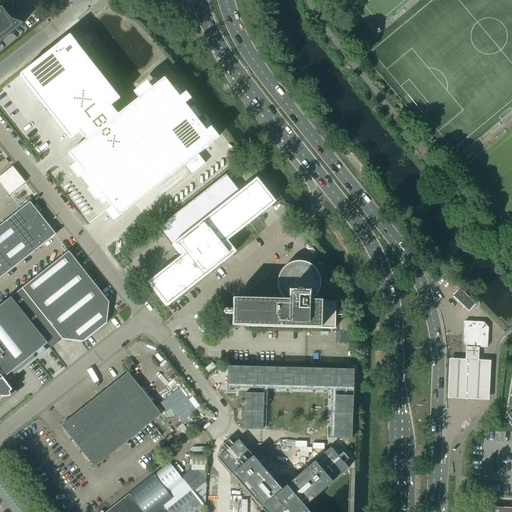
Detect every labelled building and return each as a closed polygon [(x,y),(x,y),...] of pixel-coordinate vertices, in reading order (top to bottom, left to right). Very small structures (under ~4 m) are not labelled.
[(0,42),(11,34),(22,25),(10,20),(1,8),(0,8),(0,42)] [(69,36),(19,75),(69,139),(78,132),(85,140),(68,154),(76,163),(69,168),(78,179),(79,177),(88,189),(87,190),(95,201),(97,199),(101,205),(106,202),(110,207),(104,212),(112,222),(118,217),(184,165),(191,174),(205,164),(198,155),(213,143),(218,139),(210,129),(212,128),(207,121),(200,126),(196,121),(201,117),(192,106),(188,110),(184,105),(190,100),(185,93),(183,95),(175,84),(170,88),(163,79),(157,84),(154,79),(147,84),(146,83),(133,93),(137,99),(117,116),(110,107),(119,100),(69,36)] [(180,257),(147,283),(166,307),(213,270),(235,252),(226,241),(249,223),(257,217),(275,203),(256,179),(239,192),(225,174),(157,228),(180,257)] [(18,175),(3,187),(9,195),(24,183),(18,175)] [(29,203),(8,220),(0,225),(0,277),(54,234),(29,203)] [(68,251),(10,297),(0,305),(0,399),(3,397),(10,396),(9,392),(11,390),(2,379),(47,344),(47,343),(57,335),(61,340),(82,342),(106,323),(108,302),(68,251)] [(310,301),(313,299),(317,294),(319,288),(320,281),(318,275),(315,270),(311,265),(305,263),(299,262),(293,262),(287,265),(282,269),(279,274),(277,280),(277,286),(279,292),(283,298),(286,300),(232,299),(231,326),(334,329),(335,302),(310,301)] [(468,311),(467,311),(468,312),(469,311),(474,305),(475,305),(476,304),(459,288),(458,289),(453,296),(452,295),(451,296),(452,297),(453,296),(468,311)] [(486,348),(487,348),(487,347),(488,328),(483,323),(464,322),(463,337),(463,338),(463,343),(467,347),(486,348)] [(448,359),(447,400),(459,400),(484,400),(488,401),(489,361),(487,361),(478,361),(479,348),(465,347),(465,360),(461,360),(448,359)] [(131,361),(125,366),(130,371),(136,367),(131,361)] [(212,363),(204,369),(208,373),(215,367),(212,363)] [(227,366),(227,385),(245,385),(245,367),(227,366)] [(245,367),(245,385),(263,386),(263,367),(245,367)] [(263,367),(263,386),(280,386),(281,368),(263,367)] [(281,368),(280,386),(298,387),(299,368),(281,368)] [(299,368),(298,387),(316,387),(317,369),(299,368)] [(317,369),(316,387),(334,388),(335,369),(317,369)] [(335,369),(334,388),(353,388),(353,370),(335,369)] [(127,373),(118,380),(61,426),(94,468),(160,415),(127,373)] [(245,393),(244,411),(263,412),(263,394),(245,393)] [(334,396),(334,414),(352,414),(353,396),(334,396)] [(244,411),(244,430),(262,430),(263,412),(244,411)] [(334,414),(333,432),(352,432),(352,414),(334,414)] [(226,450),(217,458),(230,472),(261,508),(264,511),(307,511),(303,507),(333,481),(347,468),(343,463),(348,459),(343,453),(342,453),(337,457),(330,448),(315,461),(292,481),(290,479),(288,478),(285,477),(283,476),(280,476),(278,476),(275,476),(273,477),(271,479),(250,455),(238,440),(233,445),(229,440),(228,440),(222,445),(222,446),(226,450)] [(203,511),(204,499),(204,498),(204,483),(205,482),(206,455),(191,455),(190,470),(181,478),(168,462),(153,474),(168,493),(169,492),(173,498),(163,506),(155,511),(142,511),(128,494),(105,511),(203,511)]
